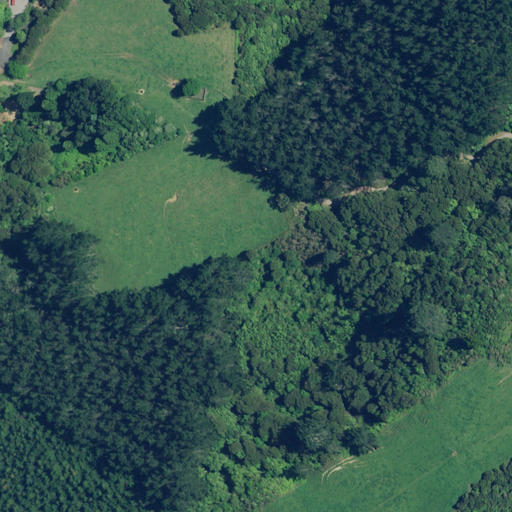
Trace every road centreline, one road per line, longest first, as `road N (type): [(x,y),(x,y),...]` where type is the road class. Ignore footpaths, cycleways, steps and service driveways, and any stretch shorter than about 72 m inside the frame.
road 1 (track): [(511,133),(499,132),(480,155),(444,154),(324,200),(254,176),(188,133),(26,65),(31,32),(52,0)]
road 2 (track): [(367,511),(511,411)]
